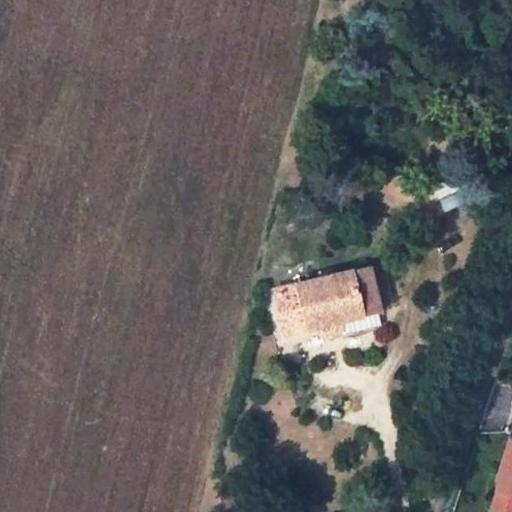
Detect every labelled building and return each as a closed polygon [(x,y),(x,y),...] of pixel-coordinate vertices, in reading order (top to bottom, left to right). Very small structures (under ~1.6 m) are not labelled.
[(511,106),(509,104),(499,120),(511,127),(511,106)] [(273,290),(278,310),(289,307),(295,332),(323,325),(340,321),(380,311),(368,267),(273,290)] [(283,335),(295,332),(289,307),(278,310),(283,335)] [(343,331),(340,321),(323,325),(327,336),(343,331)] [(511,511),(511,440),(510,440),(497,482),(499,483),(496,492),(498,493),(491,511),(511,511)]
